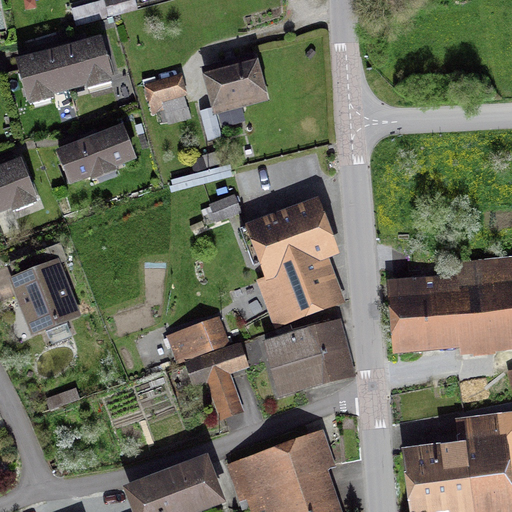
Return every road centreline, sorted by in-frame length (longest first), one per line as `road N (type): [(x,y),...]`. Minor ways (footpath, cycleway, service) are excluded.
road 1 (residential): [(48,488),(146,471),(372,385)]
road 2 (tertiary): [(372,385),(347,126)]
road 3 (residential): [(347,126),(511,117)]
road 4 (tertiary): [(381,511),(372,385)]
road 5 (tertiary): [(347,126),(341,0)]
